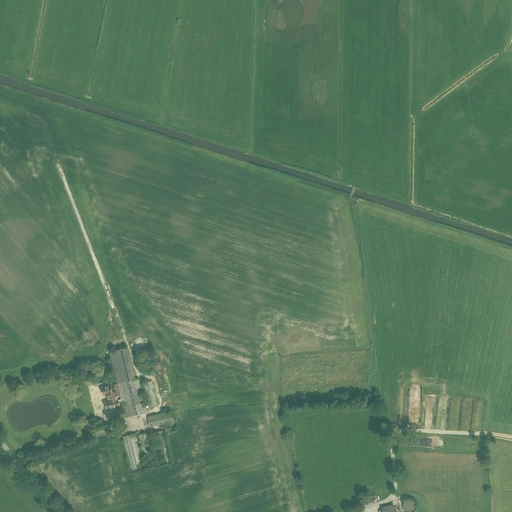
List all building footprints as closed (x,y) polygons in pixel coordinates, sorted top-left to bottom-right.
[(127,347),(109,351),(117,383),(112,384),(113,389),(117,388),(118,395),(117,395),(119,404),(122,404),(125,418),(147,412),(139,378),(135,379),(127,347)] [(155,364),(155,362),(155,361),(154,359),(153,358),(152,357),(151,357),(149,356),(148,356),(146,356),(145,356),(143,357),(142,358),(141,359),(140,361),(139,362),(139,364),(139,365),(139,367),(140,368),(141,370),(142,371),(144,371),(146,372),(147,372),(149,372),(150,371),(152,371),(153,370),(154,368),(155,367),(155,366),(155,364)] [(152,381),(143,382),(149,409),(158,407),(152,381)] [(106,409),(110,408),(119,406),(119,404),(117,395),(118,395),(117,388),(113,389),(114,391),(113,391),(111,384),(101,387),(103,396),(106,395),(107,400),(104,401),(106,409)] [(148,417),(150,427),(162,424),(163,428),(164,428),(171,426),(175,425),(172,411),(148,417)] [(160,451),(163,463),(171,461),(163,430),(156,432),(158,443),(155,444),(156,446),(154,447),(156,452),(160,451)] [(131,471),(145,468),(136,433),(122,436),(131,471)] [(151,454),(146,433),(138,435),(143,455),(151,454)] [(417,506),(417,505),(416,504),(416,502),(415,501),(414,500),(413,500),(411,499),(410,499),(407,500),(406,501),(405,501),(404,503),(404,504),(404,505),(404,506),(404,507),(404,508),(405,509),(405,511),(406,511),(407,511),(412,511),(414,511),(415,511),(416,510),(416,509),(417,508),(417,506)]
